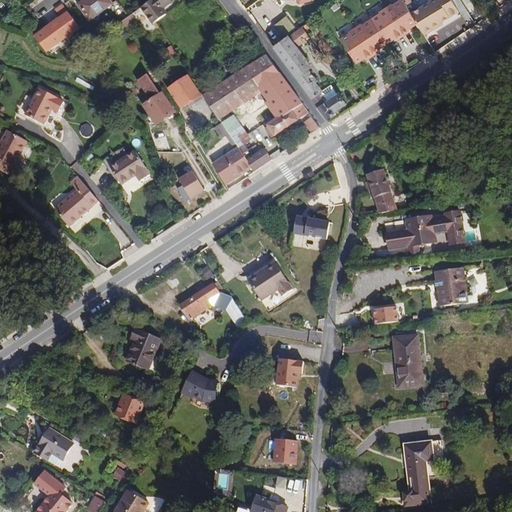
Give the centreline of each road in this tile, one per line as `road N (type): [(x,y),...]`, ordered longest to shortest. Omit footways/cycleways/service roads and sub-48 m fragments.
road 1 (secondary): [(334,141),(0,362)]
road 2 (residential): [(334,141),(350,174),(353,220),(334,300),(314,511)]
road 3 (secondary): [(511,20),(334,141)]
road 4 (unknown): [(117,284),(95,278),(0,198)]
road 5 (residential): [(334,141),(258,35)]
